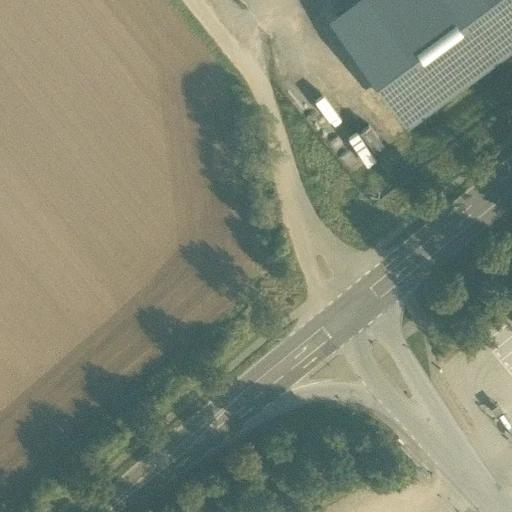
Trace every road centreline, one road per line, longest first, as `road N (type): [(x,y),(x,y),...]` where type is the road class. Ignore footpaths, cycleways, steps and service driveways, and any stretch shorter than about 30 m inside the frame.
road 1 (track): [(195,0),(260,79),(345,314)]
road 2 (secondary): [(345,314),(101,511)]
road 3 (residential): [(345,314),(502,511)]
road 4 (secondary): [(511,176),(345,314)]
